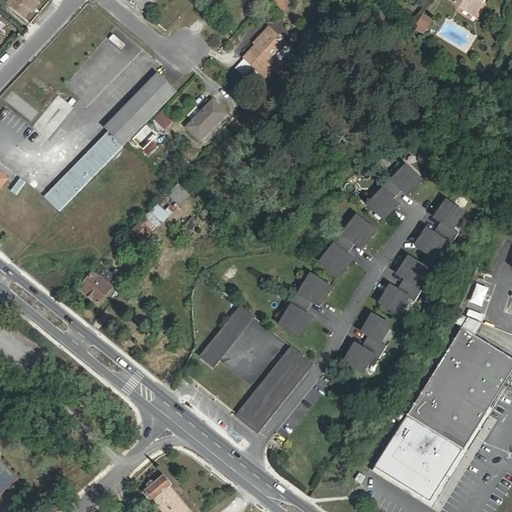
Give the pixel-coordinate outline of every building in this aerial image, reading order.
[(10,0),(9,1),(26,15),(31,9),(37,1),(37,0),(10,0)] [(273,0),(282,11),(293,4),(290,0),(273,0)] [(484,0),(449,0),(475,15),(484,0)] [(37,1),(31,9),(34,12),(40,4),(37,1)] [(434,20),(424,14),(416,28),(426,33),(434,20)] [(269,28),(255,42),(259,46),(270,34),(285,48),(276,56),(282,61),(292,50),(269,28)] [(247,58),(254,65),(267,77),(282,61),(276,56),(285,48),(270,34),(259,46),(247,58)] [(245,75),(254,65),(247,58),(238,69),(245,75)] [(159,74),(106,128),(110,132),(46,197),(59,211),(177,92),(159,74)] [(228,113),(214,100),(188,127),(202,140),(228,113)] [(164,111),(154,120),(165,131),(174,122),(164,111)] [(148,140),(143,154),(151,157),(156,143),(148,140)] [(408,166),(394,179),(389,174),(384,180),(397,192),(402,186),(405,189),(409,193),(422,179),(408,166)] [(0,190),(8,180),(0,173),(0,190)] [(391,198),(397,192),(384,180),(378,186),(383,190),(371,204),(385,218),(398,204),(394,201),(391,198)] [(178,185),(160,205),(166,211),(169,208),(173,212),(189,196),(178,185)] [(397,192),(400,195),(405,189),(402,186),(397,192)] [(394,201),(400,195),(397,192),(391,198),(394,201)] [(441,229),(455,239),(460,232),(454,229),(464,213),(448,202),(438,217),(442,220),(445,222),(441,229)] [(151,213),(130,234),(142,245),(162,224),(151,213)] [(196,220),(193,217),(181,230),(188,238),(199,227),(194,222),(196,220)] [(339,229),(335,234),(351,247),(355,241),(358,243),(363,248),(376,231),(359,217),(346,233),(339,229)] [(451,245),(455,239),(441,229),(436,236),(434,233),(429,230),(419,245),(435,256),(445,241),(451,245)] [(346,253),(351,247),(335,234),(330,240),(336,245),(323,262),(341,275),(353,259),(348,255),(346,253)] [(405,286),(420,295),(424,288),(418,284),(427,268),(410,258),(401,274),(406,277),(409,279),(405,286)] [(112,275),(117,279),(122,273),(117,269),(112,275)] [(94,274),(81,290),(99,304),(118,280),(117,279),(112,275),(107,270),(100,278),(94,274)] [(295,289),(291,295),(308,306),(312,299),(315,301),(320,304),(331,287),(313,276),(302,293),(295,289)] [(416,301),(420,295),(405,286),(401,293),(398,290),(392,287),(383,302),(400,313),(409,297),(416,301)] [(303,313),(308,306),(291,295),(287,302),(294,306),(283,324),(301,336),(312,318),(307,315),(303,313)] [(253,316),(242,306),(202,357),(214,366),(219,360),(253,316)] [(368,343),(384,353),(388,346),(381,342),(391,326),(373,315),(364,331),(370,334),(372,336),(368,343)] [(482,321),(470,316),(462,328),(475,335),(482,321)] [(273,333),(284,339),(288,331),(278,325),(273,333)] [(511,358),(475,335),(462,328),(369,470),(434,509),(488,413),(511,374),(511,358)] [(380,359),(384,353),(368,343),(365,350),(362,348),(356,345),(347,361),(364,371),(373,355),(380,359)] [(293,349),(288,355),(306,370),(311,364),(293,349)] [(306,370),(288,355),(279,366),(290,375),(295,368),(303,374),(306,370)] [(253,398),(246,409),(263,423),(303,374),(295,368),(290,375),(279,366),(253,398)] [(310,411),(319,394),(311,389),(302,406),(310,411)] [(258,429),(263,423),(246,409),(240,415),(258,429)] [(0,511),(0,495),(19,478),(0,457),(0,452),(2,451),(0,447),(0,511)] [(156,483),(151,489),(145,493),(160,511),(189,511),(169,488),(171,486),(163,478),(156,483)] [(151,489),(156,483),(154,481),(148,485),(151,489)]
